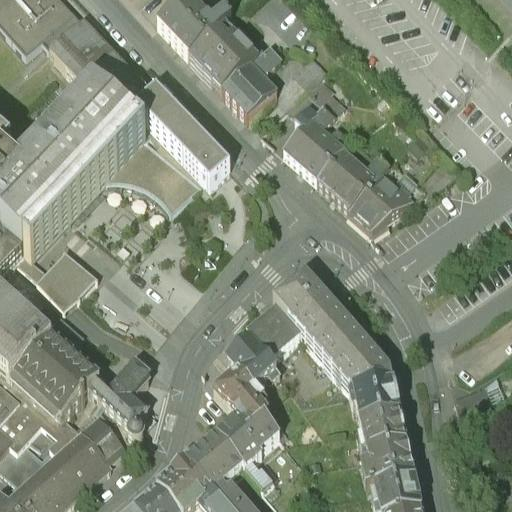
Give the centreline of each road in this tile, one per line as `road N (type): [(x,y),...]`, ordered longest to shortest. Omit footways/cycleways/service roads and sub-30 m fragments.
road 1 (residential): [(118,511),(162,467),(197,357),(314,228)]
road 2 (residential): [(314,228),(97,0)]
road 3 (residential): [(314,228),(363,276),(415,366)]
road 4 (residential): [(451,511),(415,366)]
